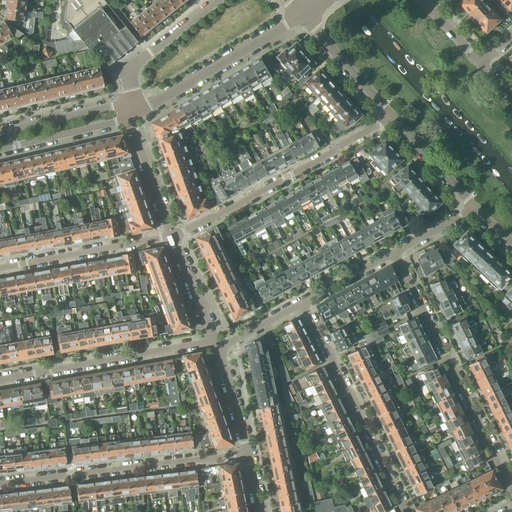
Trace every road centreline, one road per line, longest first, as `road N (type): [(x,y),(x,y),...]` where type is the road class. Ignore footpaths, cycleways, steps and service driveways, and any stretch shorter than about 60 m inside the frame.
road 1 (residential): [(511,488),(395,254)]
road 2 (residential): [(0,484),(251,455)]
road 3 (residential): [(174,238),(388,118)]
road 4 (residential): [(404,511),(302,306)]
road 5 (residential): [(0,380),(218,345)]
road 6 (residential): [(0,270),(174,238)]
road 7 (residential): [(155,103),(302,17)]
road 8 (residential): [(127,105),(129,76),(223,0)]
road 9 (residential): [(0,149),(129,116)]
road 10 (residential): [(388,118),(302,17)]
road 11 (residential): [(174,238),(129,116)]
road 12 (residential): [(127,105),(0,132)]
road 13 (residential): [(472,208),(388,118)]
